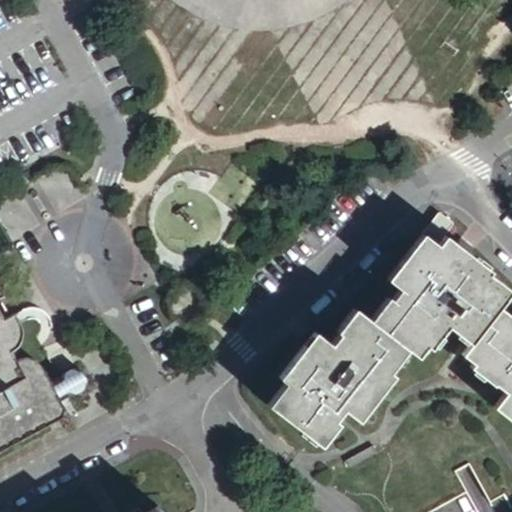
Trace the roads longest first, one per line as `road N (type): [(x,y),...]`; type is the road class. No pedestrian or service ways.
road 1 (residential): [(44,0),(112,117),(118,139),(84,265),(157,410)]
road 2 (residential): [(157,410),(204,385),(405,197),(446,169)]
road 3 (residential): [(0,494),(157,410)]
